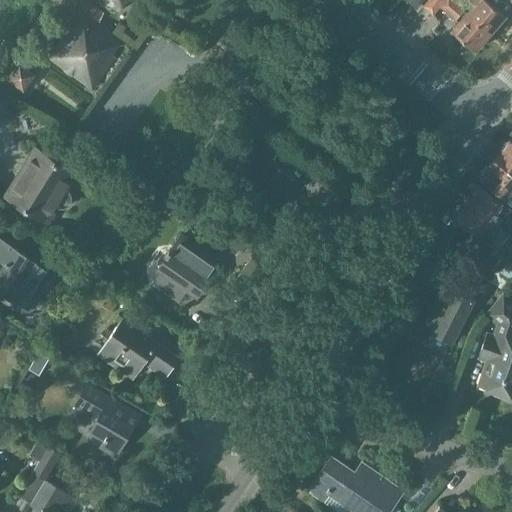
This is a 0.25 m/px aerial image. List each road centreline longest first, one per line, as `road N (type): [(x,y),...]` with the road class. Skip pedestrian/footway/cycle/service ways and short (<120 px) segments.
road 1 (tertiary): [(288,402),(485,114)]
road 2 (residential): [(511,472),(288,402)]
road 3 (tertiary): [(485,114),(332,0)]
road 4 (unknown): [(266,171),(329,207),(352,181),(417,214)]
road 5 (tertiary): [(212,511),(288,402)]
